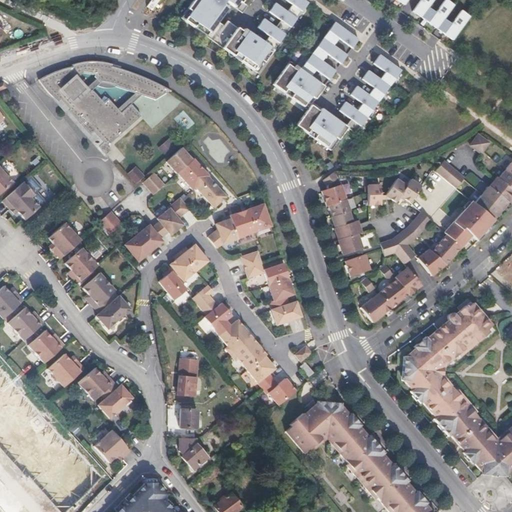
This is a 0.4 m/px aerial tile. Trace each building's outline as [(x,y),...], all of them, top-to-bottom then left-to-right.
[(264,63),(308,3),(303,0),(285,0),(292,5),(287,12),(275,3),(268,12),(280,21),(275,28),(263,19),(257,28),(269,37),(264,44),(244,29),(242,32),(227,21),(224,26),(218,22),(230,5),(242,13),(247,6),(242,2),(243,0),(193,0),(181,18),(253,70),(260,60),(264,63)] [(428,8),(433,0),(420,0),(412,11),(421,18),(428,8)] [(444,19),(454,6),(446,0),(444,0),(435,13),(428,23),(437,29),(444,19)] [(428,23),(435,13),(428,8),(421,18),(428,23)] [(452,40),(470,17),(461,10),(451,24),(444,34),(452,40)] [(444,34),(451,24),(444,19),(437,29),(444,34)] [(358,40),(334,22),(328,31),(338,39),(352,48),(358,40)] [(338,39),(328,31),(323,38),(333,45),(338,39)] [(333,45),(323,38),(316,47),(326,54),(340,64),(346,55),(333,45)] [(326,54),(316,47),(311,54),(321,61),(326,54)] [(321,61),(311,54),(305,63),(315,70),(329,80),(335,71),(321,61)] [(289,62),(272,85),(307,110),(296,125),(326,147),(333,137),(337,140),(347,127),(355,133),(400,70),(379,55),(373,64),(385,73),(380,80),(367,71),(361,79),(373,88),(368,95),(356,86),(350,95),(362,104),(357,111),(345,102),(338,111),(350,120),(345,127),(324,112),(323,114),(311,105),(323,87),(310,77),(300,70),(289,62)] [(89,136),(93,132),(97,137),(102,143),(99,146),(97,148),(100,151),(104,156),(110,152),(106,148),(113,141),(140,117),(130,106),(141,96),(155,101),(170,92),(154,83),(144,79),(136,76),(126,72),(111,67),(112,66),(109,65),(101,63),(97,62),(90,62),(82,63),(78,64),(71,66),(71,67),(62,69),(49,74),(37,80),(41,86),(49,96),(57,103),(59,100),(68,110),(66,111),(76,122),(81,118),(84,121),(79,125),(89,136)] [(315,70),(305,63),(300,70),(310,77),(315,70)] [(483,139),(477,135),(469,146),(475,150),(483,139)] [(489,143),(483,139),(475,150),(481,154),(482,152),(489,143)] [(182,147),(166,161),(177,173),(178,172),(193,158),(182,146),(182,147)] [(481,154),(475,150),(469,159),(474,163),(481,154)] [(193,158),(178,172),(193,189),(196,187),(196,186),(208,175),(209,174),(194,158),(193,158)] [(448,166),(443,162),(435,171),(436,172),(440,175),(448,166)] [(453,170),(448,166),(440,175),(442,177),(445,180),(453,170)] [(136,167),(128,174),(136,183),(145,176),(136,167)] [(2,171),(0,168),(0,192),(12,182),(8,178),(8,174),(5,171),(2,171)] [(458,174),(453,170),(445,180),(450,183),(458,174)] [(511,175),(506,171),(499,180),(511,190),(511,175)] [(162,186),(165,184),(160,178),(154,172),(143,182),(154,194),(162,186)] [(339,177),(334,172),(324,179),(329,185),(339,177)] [(464,178),(458,174),(450,183),(455,188),(462,180),(464,178)] [(196,187),(214,207),(227,196),(208,175),(196,186),(196,187)] [(496,177),(494,181),(511,195),(511,190),(499,180),(496,177)] [(405,186),(405,187),(399,196),(401,198),(409,202),(413,196),(419,188),(420,186),(410,179),(405,186)] [(405,186),(395,180),(385,195),(395,202),(399,196),(405,187),(405,186)] [(491,183),(489,186),(508,202),(510,199),(511,196),(511,195),(494,181),(491,183)] [(35,195),(23,182),(3,200),(11,208),(13,206),(18,212),(25,219),(39,207),(31,198),(35,195)] [(340,184),(320,191),(325,207),(328,206),(345,200),(340,184)] [(366,186),(367,193),(367,206),(380,205),(380,196),(380,185),(366,186)] [(489,186),(482,195),(501,210),(508,202),(489,186)] [(482,195),(474,204),(493,219),(501,210),(482,195)] [(168,207),(169,208),(157,218),(159,221),(168,232),(170,235),(183,224),(178,218),(190,209),(182,199),(181,197),(175,202),(168,207)] [(345,200),(328,206),(331,217),(348,212),(349,211),(345,200)] [(474,204),(471,201),(453,221),(462,229),(464,227),(473,236),(477,239),(493,219),(474,204)] [(265,204),(249,209),(256,230),(256,232),(272,226),(265,204)] [(256,230),(249,209),(230,215),(231,219),(231,218),(238,238),(256,232),(256,230)] [(98,225),(107,235),(121,223),(110,211),(105,216),(97,223),(98,225)] [(331,217),(330,217),(334,229),(335,228),(352,223),(348,212),(331,217)] [(421,213),(416,218),(426,227),(431,221),(421,213)] [(238,238),(231,218),(231,219),(225,221),(216,223),(218,229),(208,237),(217,248),(223,244),(238,239),(238,238)] [(416,218),(412,222),(422,231),(426,227),(416,218)] [(352,223),(335,228),(337,235),(342,256),(361,250),(356,236),(364,236),(362,227),(360,220),(352,223)] [(168,232),(159,221),(151,227),(160,238),(168,232)] [(442,232),(446,236),(460,249),(466,243),(473,236),(464,227),(462,229),(453,221),(448,226),(442,232)] [(412,222),(408,227),(417,237),(422,231),(412,222)] [(65,224),(48,239),(53,245),(56,249),(53,252),(60,259),(80,241),(76,236),(76,233),(72,229),(69,229),(65,224)] [(149,224),(136,234),(150,251),(163,241),(160,238),(151,227),(149,224)] [(408,227),(402,231),(411,242),(415,238),(417,237),(408,227)] [(382,230),(376,232),(379,244),(386,242),(382,230)] [(402,231),(397,236),(405,246),(407,245),(411,242),(402,231)] [(137,262),(150,251),(136,234),(124,245),(137,262)] [(397,236),(392,239),(398,251),(401,249),(405,246),(397,236)] [(460,249),(446,236),(431,252),(444,264),(460,249)] [(392,239),(386,242),(390,254),(393,253),(395,253),(398,251),(392,239)] [(386,242),(379,244),(383,256),(390,254),(386,242)] [(187,251),(182,255),(196,271),(208,262),(194,245),(187,251)] [(405,246),(401,249),(408,259),(414,254),(407,245),(405,246)] [(82,249),(66,264),(71,270),(74,273),(71,276),(78,284),(97,266),(82,249)] [(398,251),(395,253),(403,263),(408,259),(401,249),(398,251)] [(431,252),(428,249),(417,258),(430,276),(444,264),(431,252)] [(241,257),(245,271),(262,266),(258,252),(258,251),(241,257)] [(196,271),(182,255),(177,260),(169,266),(171,268),(169,270),(171,272),(181,283),(196,271)] [(362,255),(343,261),(349,277),(368,271),(362,255)] [(264,273),(269,286),(289,280),(284,264),(264,271),(263,271),(264,273)] [(384,265),(378,268),(387,279),(392,275),(384,265)] [(262,266),(245,271),(248,279),(262,274),(264,273),(263,271),(264,271),(262,266)] [(406,267),(393,277),(395,279),(396,279),(407,293),(407,294),(417,287),(413,282),(416,280),(406,267)] [(181,283),(171,272),(165,277),(158,282),(173,301),(186,290),(181,283)] [(114,293),(98,275),(81,290),(87,296),(90,300),(87,303),(94,310),(107,299),(114,293)] [(366,277),(360,282),(368,293),(374,288),(366,277)] [(395,279),(391,283),(402,297),(407,293),(396,279),(395,279)] [(289,280),(269,286),(273,301),(268,303),(271,311),(289,305),(286,298),(294,295),(289,280)] [(391,283),(378,293),(389,307),(402,297),(391,283)] [(4,285),(0,288),(0,315),(3,319),(24,300),(17,292),(13,296),(9,292),(4,285)] [(193,298),(192,299),(206,316),(218,306),(209,296),(213,292),(208,286),(207,286),(193,298)] [(378,293),(372,297),(383,311),(389,307),(378,293)] [(118,297),(111,303),(98,315),(95,317),(107,330),(129,310),(118,297)] [(383,311),(372,297),(360,308),(370,321),(383,311)] [(111,303),(107,299),(94,310),(98,315),(111,303)] [(472,301),(469,299),(463,304),(453,313),(451,312),(450,312),(449,312),(448,313),(447,314),(446,315),(447,316),(448,318),(405,355),(404,367),(403,380),(438,420),(483,473),(485,475),(485,478),(495,479),(507,480),(507,478),(510,476),(511,474),(511,431),(503,440),(501,439),(499,440),(498,439),(490,430),(489,431),(474,414),(476,413),(461,396),(456,390),(454,391),(442,377),(442,374),(442,368),(463,349),(465,351),(470,346),(484,334),(487,331),(485,329),(491,324),(472,301)] [(231,316),(221,303),(218,306),(206,316),(203,318),(218,336),(229,326),(225,321),(231,316)] [(289,305),(271,311),(276,326),(301,318),(296,303),(289,305)] [(24,308),(7,323),(23,341),(43,323),(36,315),(32,318),(30,315),(24,308)] [(229,326),(218,336),(227,347),(225,349),(229,355),(251,337),(237,320),(229,326)] [(44,330),(27,345),(43,364),(64,345),(57,337),(53,340),(50,337),(44,330)] [(237,359),(246,370),(264,356),(265,355),(251,337),(229,355),(235,361),(237,359)] [(305,346),(294,355),(300,362),(311,353),(305,346)] [(64,354),(47,369),(51,374),(51,378),(54,381),(58,381),(63,387),(67,384),(83,369),(76,360),(72,364),(69,360),(64,354)] [(264,356),(246,370),(261,388),(272,378),(269,374),(275,369),(264,356)] [(196,360),(179,359),(177,396),(194,397),(196,360)] [(305,363),(300,367),(309,377),(313,373),(305,363)] [(94,368),(78,383),(94,401),(101,394),(113,383),(107,376),(103,379),(100,374),(94,368)] [(272,378),(261,388),(266,394),(267,394),(277,405),(295,391),(285,379),(278,385),(272,378)] [(113,383),(101,394),(105,399),(117,388),(113,383)] [(117,388),(105,399),(98,405),(107,416),(113,411),(115,414),(132,398),(121,385),(117,388)] [(32,431),(43,421),(18,393),(7,403),(32,431)] [(293,427),(296,430),(291,434),(309,456),(316,450),(317,452),(331,441),(343,455),(354,467),(352,468),(380,502),(383,501),(392,511),(432,511),(389,461),(368,436),(345,409),(333,408),(322,406),(308,418),(306,416),(293,427)] [(191,410),(179,410),(179,428),(195,429),(196,411),(191,410)] [(99,438),(99,442),(94,446),(109,462),(115,457),(119,454),(122,458),(130,451),(120,440),(111,430),(106,435),(102,435),(99,438)] [(207,457),(196,445),(181,456),(193,469),(207,457)] [(243,455),(237,448),(225,459),(231,466),(243,455)] [(83,486),(100,470),(84,454),(68,470),(83,486)] [(48,511),(57,511),(74,497),(57,479),(36,498),(48,511)] [(168,511),(171,509),(160,499),(165,493),(154,483),(144,483),(115,511),(168,511)] [(234,511),(246,504),(235,490),(214,505),(219,511),(234,511)]
